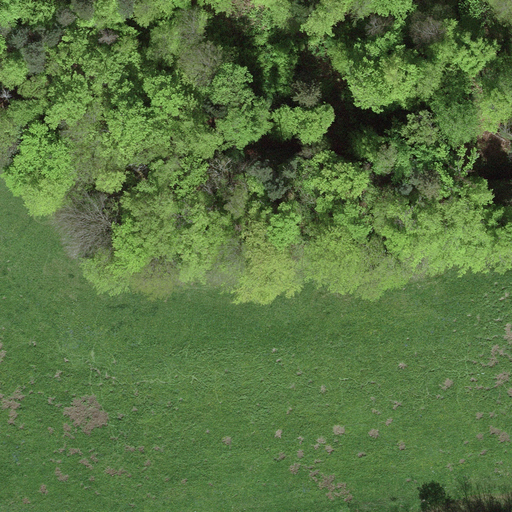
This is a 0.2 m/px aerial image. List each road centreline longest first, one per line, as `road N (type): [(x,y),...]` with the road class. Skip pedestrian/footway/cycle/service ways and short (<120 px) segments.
road 1 (track): [(219,0),(231,8),(320,14),(420,4),(511,7)]
road 2 (track): [(383,511),(511,497)]
